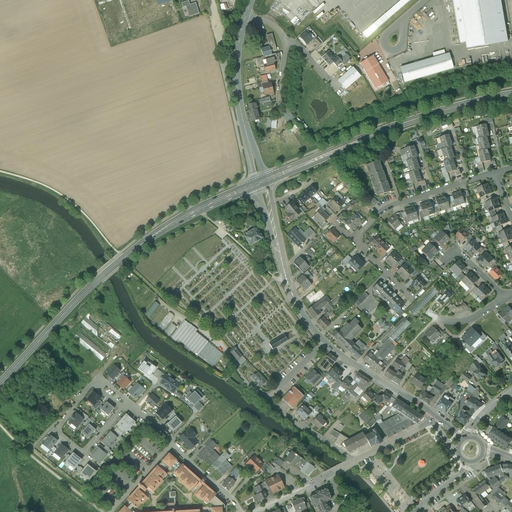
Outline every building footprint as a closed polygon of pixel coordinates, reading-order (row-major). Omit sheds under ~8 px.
[(97,0),(110,37),(131,29),(128,18),(127,17),(127,16),(121,0),(97,0)] [(121,0),(127,16),(127,17),(128,18),(131,29),(174,14),(169,0),(121,0)] [(407,0),(401,0),(373,24),(377,29),(409,1),(407,0)] [(473,48),(464,0),(458,0),(467,49),(473,48)] [(464,0),(473,48),(508,42),(500,0),(464,0)] [(190,5),(186,6),(186,7),(189,17),(199,14),(196,3),(190,5)] [(329,20),(339,11),(337,8),(327,17),(329,20)] [(373,18),(362,27),(364,30),(375,21),(373,18)] [(312,40),(305,32),(299,37),(306,45),(312,40)] [(276,50),(272,34),(266,36),(269,47),(269,46),(271,52),(276,50)] [(318,36),(313,40),(318,46),(322,42),(318,36)] [(271,52),(269,46),(269,47),(261,49),(263,57),(266,57),(272,55),(271,52)] [(329,51),(321,57),(322,58),(324,61),(326,64),(327,64),(326,63),(327,63),(329,66),(329,67),(333,64),(337,68),(342,63),(340,60),(337,57),(335,59),(329,52),(329,51)] [(453,69),(449,54),(400,68),(404,83),(453,69)] [(350,61),(345,55),(340,60),(342,63),(344,66),(350,61)] [(388,82),(373,56),(360,64),(375,89),(388,82)] [(273,62),(263,65),(265,73),(275,70),(273,63),(273,62)] [(353,67),(337,81),(345,90),(361,77),(353,67)] [(268,85),(268,84),(262,85),(262,87),(264,95),(273,93),(271,84),(268,85)] [(250,110),(248,111),(251,120),(259,118),(257,109),(256,109),(250,110)] [(292,112),(284,113),(284,124),(291,123),(290,120),(293,120),(292,112)] [(275,128),(276,119),(267,117),(266,127),(275,128)] [(288,135),(296,127),(293,124),(285,132),(288,135)] [(486,125),(477,127),(478,133),(487,130),(486,125)] [(487,130),(478,133),(480,139),(487,137),(489,136),(487,130)] [(448,135),(439,137),(441,143),(450,140),(448,135)] [(480,139),(478,139),(479,145),(488,143),(487,137),(480,139)] [(450,140),(441,143),(443,149),(450,147),(452,146),(450,140)] [(488,143),(479,145),(480,151),(488,149),(490,149),(488,143)] [(413,146),(404,149),(405,150),(406,155),(415,152),(414,149),(415,149),(415,147),(414,147),(413,146)] [(443,149),(441,150),(443,155),(452,152),(450,147),(443,149)] [(480,151),(479,151),(480,157),(489,155),(488,149),(480,151)] [(415,152),(406,155),(408,160),(415,158),(417,158),(415,152)] [(452,152),(443,155),(444,161),(452,159),(453,158),(452,152)] [(489,155),(480,157),(481,163),(482,163),(489,161),(490,161),(489,155)] [(415,158),(408,160),(406,161),(408,167),(417,164),(415,158)] [(444,161),(443,162),(444,167),(454,164),(452,159),(444,161)] [(382,171),(379,161),(366,165),(369,176),(370,176),(373,186),(377,196),(390,192),(386,181),(383,171),(382,171)] [(417,164),(408,167),(410,172),(417,170),(419,169),(417,164)] [(454,164),(444,167),(446,173),(447,173),(454,171),(455,170),(454,164)] [(410,172),(408,173),(410,179),(419,176),(417,170),(410,172)] [(419,176),(410,179),(412,185),(412,184),(420,182),(421,182),(419,176)] [(488,184),(476,189),(478,193),(490,188),(488,184)] [(312,186),(304,192),(310,198),(317,192),(312,186)] [(490,188),(478,193),(480,198),(486,196),(492,193),(490,188)] [(461,191),(456,193),(460,205),(465,203),(463,198),(462,193),(461,191)] [(304,192),(297,199),(302,205),(310,198),(304,192)] [(456,193),(451,195),(453,201),(455,207),(460,205),(456,193)] [(446,196),(441,198),(444,210),(449,209),(448,203),(446,196)] [(333,201),(332,200),(330,202),(331,203),(328,205),(332,209),(340,200),(336,197),(333,201)] [(374,198),(367,204),(371,208),(378,202),(374,198)] [(441,198),(435,200),(438,206),(439,212),(444,210),(441,198)] [(490,201),(485,203),(487,208),(499,203),(497,198),(490,201)] [(340,200),(332,209),(335,212),(338,210),(339,210),(340,209),(340,208),(344,204),(340,200)] [(430,202),(425,203),(429,215),(434,214),(432,208),(430,202)] [(298,210),(292,203),(285,208),(290,214),(287,216),(291,220),(300,213),(301,212),(298,210)] [(425,203),(420,205),(422,212),(424,217),(425,220),(426,221),(429,220),(429,219),(430,218),(429,215),(425,203)] [(499,203),(487,208),(489,213),(494,211),(501,208),(499,203)] [(414,207),(409,209),(413,221),(418,219),(416,213),(414,207)] [(323,212),(320,209),(320,210),(313,217),(321,224),(322,225),(324,222),(329,218),(323,212)] [(409,209),(404,210),(405,212),(406,217),(408,222),(413,221),(409,209)] [(497,216),(491,218),(493,223),(505,218),(503,213),(497,216)] [(396,214),(387,221),(395,229),(401,224),(397,220),(398,220),(396,214)] [(345,224),(346,225),(349,228),(351,230),(360,221),(354,215),(345,224)] [(505,218),(493,223),(496,228),(501,226),(507,223),(505,218)] [(257,228),(253,231),(253,230),(247,233),(248,234),(246,235),(244,236),(250,246),(263,238),(257,228)] [(314,233),(309,228),(303,233),(308,238),(314,233)] [(305,240),(295,229),(287,236),(288,236),(289,236),(294,241),(293,242),(298,247),(302,244),(303,243),(302,243),(305,240)] [(329,232),(326,235),(333,243),(339,237),(332,229),(329,232)] [(461,229),(455,235),(463,242),(466,239),(469,236),(461,229)] [(503,231),(498,234),(500,239),(511,234),(510,229),(503,231)] [(445,235),(441,231),(437,235),(446,244),(450,240),(445,235)] [(511,234),(500,239),(502,244),(508,242),(511,239),(511,234)] [(377,235),(374,239),(375,240),(370,244),(377,251),(384,244),(380,240),(380,239),(377,235)] [(446,244),(437,235),(433,239),(437,243),(442,248),(446,244)] [(470,244),(465,249),(469,253),(478,244),(474,240),(470,244)] [(433,247),(429,243),(425,247),(434,256),(438,252),(433,247)] [(384,244),(377,251),(382,255),(388,249),(384,244)] [(478,244),(469,253),(473,257),(477,252),(482,248),(478,244)] [(434,256),(425,247),(421,251),(430,260),(434,256)] [(310,249),(306,253),(310,257),(314,253),(310,249)] [(389,256),(385,261),(389,264),(397,256),(394,252),(389,256)] [(482,256),(477,261),(481,265),(490,256),(486,252),(482,256)] [(352,260),(348,256),(341,262),(345,266),(349,263),(352,260)] [(363,264),(356,256),(352,260),(349,263),(356,271),(363,264)] [(401,259),(397,256),(389,264),(393,268),(397,264),(401,259)] [(490,256),(481,265),(485,269),(490,264),(494,260),(490,256)] [(300,257),(293,264),(298,268),(304,262),(303,260),(300,257)] [(458,260),(449,269),(453,273),(462,264),(458,260)] [(304,262),(298,268),(302,273),(309,267),(306,264),(304,262)] [(402,266),(397,272),(401,276),(410,268),(405,264),(402,266)] [(462,264),(453,273),(457,277),(461,273),(466,268),(462,264)] [(492,270),(489,273),(497,280),(503,274),(495,267),(492,270)] [(410,268),(401,276),(405,280),(407,278),(408,278),(410,276),(410,275),(413,272),(410,268)] [(465,277),(461,281),(465,285),(474,276),(470,272),(465,277)] [(325,273),(317,281),(319,283),(327,275),(325,273)] [(302,275),(296,282),(300,286),(307,280),(305,278),(302,275)] [(419,276),(416,280),(415,280),(413,282),(414,282),(411,285),(415,288),(423,280),(419,276)] [(474,276),(465,285),(469,289),(473,285),(478,280),(474,276)] [(307,280),(300,286),(305,291),(312,285),(309,282),(307,280)] [(423,280),(415,288),(418,292),(421,290),(422,290),(423,288),(423,287),(427,284),(423,280)] [(393,294),(386,287),(387,286),(384,284),(384,285),(380,281),(372,289),(375,292),(377,291),(380,294),(379,296),(384,301),(386,300),(389,304),(388,305),(391,308),(399,300),(395,296),(396,296),(394,293),(393,294)] [(478,289),(474,293),(478,297),(487,288),(483,284),(478,289)] [(487,288),(478,297),(482,301),(491,292),(487,288)] [(313,306),(325,297),(320,290),(315,294),(308,300),(313,306)] [(364,292),(354,302),(358,306),(368,296),(364,292)] [(446,292),(437,302),(441,305),(451,296),(446,292)] [(325,297),(314,305),(319,311),(325,306),(329,311),(330,310),(333,306),(332,304),(330,302),(326,296),(325,297)] [(332,304),(333,306),(342,298),(340,296),(332,304)] [(423,298),(410,311),(414,315),(427,302),(423,298)] [(399,300),(391,308),(395,312),(396,313),(400,309),(404,305),(399,300)] [(155,301),(144,315),(150,319),(160,305),(155,301)] [(319,311),(314,305),(313,306),(307,310),(313,319),(321,313),(319,311)] [(161,307),(151,321),(156,325),(167,311),(161,307)] [(329,311),(322,317),(325,319),(332,312),(330,310),(329,311)] [(71,336),(101,360),(121,335),(89,311),(80,323),(88,330),(86,333),(85,332),(83,335),(76,330),(71,336)] [(511,319),(504,311),(503,311),(502,311),(502,312),(502,313),(500,315),(499,315),(502,318),(508,323),(511,319)] [(169,312),(158,326),(163,330),(174,316),(169,312)] [(325,319),(322,317),(316,323),(324,330),(330,324),(325,319)] [(355,319),(346,328),(344,327),(341,330),(338,333),(335,331),(331,335),(336,340),(337,339),(344,347),(348,351),(353,345),(354,345),(350,341),(353,337),(354,337),(361,330),(356,325),(358,322),(355,319)] [(380,321),(377,324),(385,331),(389,327),(388,326),(387,328),(380,321)] [(406,321),(389,338),(393,341),(410,324),(406,321)] [(171,323),(163,333),(169,337),(176,327),(171,323)] [(195,328),(189,324),(187,327),(185,325),(183,328),(180,326),(171,337),(176,341),(178,339),(198,355),(213,367),(223,355),(193,331),(195,328)] [(392,325),(378,340),(382,344),(396,329),(392,325)] [(433,328),(425,336),(432,343),(439,335),(433,328)] [(472,329),(467,333),(476,342),(480,338),(481,337),(477,334),(472,329)] [(480,331),(477,334),(481,337),(480,338),(483,341),(487,337),(480,331)] [(476,342),(467,333),(462,339),(467,344),(471,347),(472,346),(476,342)] [(284,335),(269,344),(272,350),(287,341),(284,335)] [(387,339),(382,345),(383,346),(387,349),(391,344),(392,344),(387,339)] [(366,347),(358,341),(354,345),(353,345),(361,352),(366,347)] [(387,349),(379,357),(382,360),(394,348),(391,344),(387,349)] [(475,349),(472,346),(471,347),(467,344),(464,347),(471,353),(475,349)] [(361,352),(353,345),(348,351),(351,354),(358,360),(363,354),(361,352)] [(375,358),(369,353),(363,360),(371,366),(376,359),(379,357),(387,349),(383,346),(375,355),(376,356),(375,358)] [(242,357),(236,350),(237,350),(236,350),(231,354),(237,361),(238,361),(242,357)] [(495,351),(492,353),(488,356),(485,358),(489,364),(492,362),(496,368),(503,364),(501,362),(503,360),(496,350),(495,351)] [(337,359),(329,354),(324,360),(330,364),(332,366),(337,359)] [(379,357),(376,359),(371,366),(379,373),(385,366),(380,362),(382,360),(379,357)] [(330,364),(324,360),(319,366),(325,370),(330,364)] [(400,362),(396,360),(392,365),(396,367),(399,369),(401,366),(403,367),(405,365),(400,362)] [(144,361),(138,369),(149,377),(156,368),(151,365),(149,368),(146,365),(147,364),(144,361)] [(481,368),(476,361),(471,366),(473,370),(472,371),(478,380),(481,379),(482,380),(484,379),(484,378),(483,377),(486,375),(481,368)] [(106,374),(112,379),(114,378),(118,373),(120,371),(114,366),(106,374)] [(334,367),(328,373),(332,377),(332,378),(335,381),(342,374),(334,367)] [(394,373),(388,369),(384,376),(391,381),(396,374),(394,373)] [(157,370),(153,375),(159,379),(162,374),(157,370)] [(313,370),(306,378),(313,385),(320,377),(317,374),(313,370)] [(120,375),(117,379),(119,381),(123,376),(125,374),(123,372),(120,375)] [(396,374),(391,381),(397,385),(402,377),(400,376),(401,374),(397,372),(396,374)] [(258,373),(255,376),(254,375),(250,378),(254,382),(255,381),(261,376),(258,373)] [(358,373),(353,380),(356,382),(359,384),(364,377),(358,373)] [(418,375),(416,374),(413,377),(410,383),(420,389),(425,380),(418,375)] [(116,384),(121,388),(121,387),(124,389),(130,382),(123,376),(119,381),(116,384)] [(179,384),(165,376),(160,383),(169,388),(168,390),(173,393),(179,384)] [(261,376),(255,381),(260,387),(266,381),(261,376)] [(371,382),(364,377),(359,384),(357,386),(363,391),(371,382)] [(443,387),(446,389),(455,381),(452,378),(444,386),(443,387)] [(342,383),(340,386),(345,390),(351,383),(346,379),(342,383)] [(444,386),(437,381),(435,385),(442,389),(443,387),(444,386)] [(129,392),(129,393),(135,399),(144,390),(137,384),(133,388),(129,392)] [(442,389),(435,385),(432,388),(435,390),(437,392),(439,393),(442,389)] [(476,390),(470,385),(467,390),(473,395),(474,395),(476,390)] [(294,387),(282,399),(291,409),(303,396),(294,387)] [(195,392),(201,399),(204,397),(197,389),(195,392)] [(372,394),(368,390),(362,396),(369,403),(372,400),(375,397),(374,396),(375,395),(375,394),(373,393),(372,393),(372,394)] [(428,395),(425,393),(423,396),(420,400),(429,405),(433,398),(437,392),(435,390),(431,396),(428,395)] [(476,390),(474,395),(473,395),(472,398),(474,399),(477,398),(480,393),(476,390)] [(192,394),(186,399),(189,402),(191,404),(191,403),(194,406),(198,402),(201,399),(195,392),(194,391),(192,394)] [(100,398),(93,392),(86,400),(94,406),(99,400),(100,398)] [(392,396),(385,392),(380,399),(383,401),(387,403),(392,396)] [(151,395),(145,401),(148,403),(148,404),(150,406),(151,406),(153,408),(159,401),(151,395)] [(444,398),(443,398),(437,407),(446,413),(452,404),(448,401),(444,398)] [(474,399),(472,398),(469,402),(466,400),(464,404),(466,406),(466,405),(471,409),(475,412),(483,405),(474,399)] [(404,416),(410,420),(415,412),(396,399),(390,410),(398,415),(402,418),(404,416)] [(99,400),(94,406),(93,407),(95,410),(101,402),(99,400)] [(103,407),(100,410),(108,416),(114,408),(106,402),(103,407)] [(198,412),(199,411),(194,406),(191,403),(191,404),(189,402),(188,403),(192,407),(193,407),(198,412)] [(198,402),(194,406),(199,411),(203,407),(198,402)] [(309,407),(307,409),(303,405),(299,409),(296,412),(304,420),(309,415),(311,413),(310,412),(313,409),(311,407),(309,407)] [(156,413),(159,417),(160,416),(162,419),(162,420),(167,415),(172,411),(168,407),(167,409),(164,406),(156,413)] [(475,412),(471,409),(467,415),(471,418),(474,413),(475,412)] [(81,411),(78,415),(83,419),(85,421),(88,417),(81,411)] [(370,417),(364,412),(359,417),(367,425),(372,419),(370,417)] [(423,417),(415,412),(410,420),(416,424),(423,417)] [(463,413),(462,412),(456,420),(465,426),(471,418),(467,415),(463,413)] [(375,421),(376,422),(380,420),(381,419),(378,413),(374,417),(373,418),(375,421)] [(78,415),(76,414),(74,417),(73,416),(71,419),(72,419),(69,423),(77,428),(83,419),(78,415)] [(135,423),(126,414),(114,427),(116,428),(122,434),(124,436),(135,423)] [(170,422),(176,416),(173,414),(169,417),(167,419),(170,422)] [(410,420),(404,416),(402,418),(398,415),(383,423),(378,425),(387,437),(391,435),(392,436),(416,424),(410,420)] [(167,425),(173,432),(182,423),(176,416),(170,422),(167,425)] [(315,419),(311,422),(319,430),(323,426),(321,425),(324,422),(318,416),(315,419)] [(511,440),(501,433),(510,422),(502,416),(488,436),(506,449),(511,440)] [(372,419),(367,425),(369,427),(375,421),(373,418),(372,419)] [(81,433),(87,439),(95,430),(90,426),(89,424),(87,426),(81,433)] [(122,434),(116,428),(114,431),(120,437),(122,434)] [(180,438),(190,449),(197,443),(193,439),(196,436),(190,429),(180,438)] [(375,429),(371,431),(372,432),(364,436),(367,442),(370,447),(374,445),(375,445),(381,442),(381,440),(375,429)] [(340,434),(333,430),(330,435),(336,439),(340,434)] [(117,439),(110,433),(100,443),(107,449),(117,439)] [(349,440),(343,443),(347,451),(348,452),(367,442),(364,436),(362,433),(349,440)] [(349,440),(340,434),(336,439),(334,443),(347,451),(343,443),(349,440)] [(51,436),(43,445),(49,450),(52,446),(57,441),(51,436)] [(210,439),(204,445),(206,448),(212,442),(210,439)] [(206,448),(198,456),(201,459),(203,458),(211,466),(220,457),(212,450),(217,446),(212,442),(206,448)] [(68,449),(61,445),(57,450),(54,453),(60,458),(68,449)] [(98,449),(103,454),(105,451),(99,446),(97,448),(98,449)] [(57,450),(55,448),(49,455),(51,457),(54,453),(57,450)] [(103,454),(98,449),(90,459),(98,466),(107,457),(103,454)] [(220,457),(211,466),(214,468),(215,467),(223,476),(227,471),(230,469),(232,467),(225,460),(229,456),(225,452),(220,457)] [(300,458),(291,452),(286,460),(286,461),(294,467),(298,461),(300,458)] [(70,457),(66,462),(74,469),(77,466),(81,460),(73,454),(70,457)] [(172,456),(169,454),(166,457),(166,456),(162,461),(162,462),(158,466),(162,470),(166,466),(168,467),(171,466),(173,465),(177,470),(181,465),(176,461),(177,460),(172,456)] [(65,464),(66,462),(70,457),(68,455),(62,462),(65,464)] [(253,456),(246,464),(249,467),(250,468),(251,469),(258,460),(256,458),(253,456)] [(283,463),(277,458),(273,463),(280,468),(283,463)] [(258,460),(251,469),(252,469),(253,471),(253,470),(255,473),(263,465),(261,463),(261,462),(258,460)] [(302,469),(300,471),(308,476),(310,473),(312,471),(311,471),(314,468),(309,464),(306,462),(304,465),(302,469)] [(266,464),(261,470),(263,472),(266,469),(269,467),(266,464)] [(95,472),(87,465),(83,470),(80,474),(81,474),(88,480),(95,472)] [(216,495),(202,483),(203,482),(202,480),(201,482),(182,465),(181,465),(177,470),(173,474),(179,479),(178,480),(189,490),(188,491),(191,492),(196,487),(198,489),(193,494),(194,497),(195,496),(201,501),(202,499),(207,504),(209,502),(214,496),(216,495)] [(501,465),(490,469),(481,473),(486,480),(489,483),(491,481),(488,477),(495,475),(503,473),(503,472),(501,465)] [(157,466),(141,485),(139,484),(138,485),(139,487),(127,500),(129,502),(135,508),(136,508),(141,503),(143,504),(148,498),(149,500),(150,496),(144,492),(146,490),(151,494),(154,493),(153,492),(163,481),(162,480),(167,474),(162,470),(158,466),(157,466)] [(83,470),(80,467),(79,468),(75,472),(79,475),(81,474),(80,474),(83,470)] [(237,469),(229,477),(231,479),(232,477),(235,479),(240,474),(237,469)] [(498,480),(498,481),(501,484),(502,483),(503,483),(509,478),(505,474),(498,480)] [(277,476),(265,481),(270,489),(273,493),(284,488),(280,480),(280,481),(277,476)] [(229,477),(222,486),(228,491),(235,482),(231,479),(229,477)] [(498,480),(495,477),(491,481),(497,487),(501,484),(498,481),(498,480)] [(489,483),(486,480),(479,485),(484,492),(491,487),(489,483)] [(497,487),(491,481),(489,483),(491,487),(494,490),(496,489),(497,487)] [(479,485),(471,491),(480,504),(484,502),(480,496),(484,492),(479,485)] [(324,489),(316,493),(316,494),(309,497),(314,508),(317,507),(318,511),(328,511),(330,511),(326,501),(332,499),(328,491),(328,490),(325,489),(324,489)] [(264,492),(264,491),(260,493),(257,495),(260,501),(267,498),(264,492)] [(505,498),(499,491),(498,491),(496,493),(503,500),(505,498)] [(503,500),(496,493),(494,495),(492,497),(499,504),(500,502),(503,500)] [(466,495),(457,501),(462,509),(471,502),(466,495)] [(208,511),(222,511),(222,508),(225,508),(224,505),(214,496),(209,502),(214,507),(215,508),(208,508),(208,511)] [(298,499),(296,500),(296,501),(296,502),(292,504),(295,511),(295,510),(298,509),(300,509),(301,511),(303,511),(307,510),(305,505),(304,504),(304,503),(303,502),(305,501),(303,498),(299,500),(299,499),(298,499)] [(503,500),(500,502),(504,506),(509,501),(505,498),(503,500)] [(127,508),(124,506),(119,511),(120,511),(131,511),(129,510),(131,509),(133,511),(135,508),(129,502),(127,505),(129,507),(127,508)]
